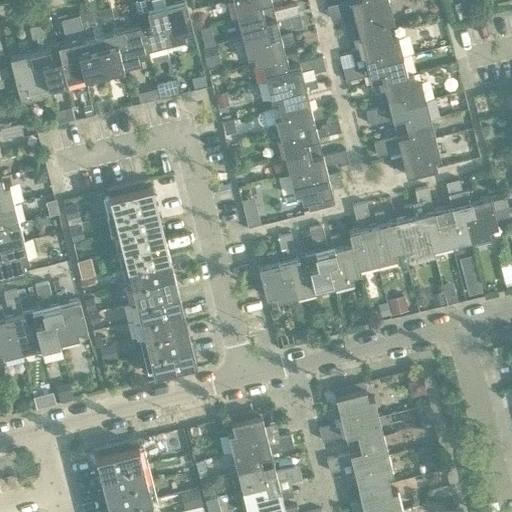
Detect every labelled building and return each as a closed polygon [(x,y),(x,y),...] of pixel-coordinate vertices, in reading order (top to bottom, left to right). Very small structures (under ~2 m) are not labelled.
[(165,42),(159,17),(168,14),(165,3),(164,0),(144,0),(146,7),(136,10),(139,22),(140,21),(146,46),(147,46),(165,42)] [(164,0),(165,3),(168,14),(159,17),(165,42),(185,37),(183,31),(192,29),(185,0),(175,0),(174,1),(173,0),(164,0)] [(232,0),(237,17),(273,8),(271,0),(232,0)] [(341,0),(326,4),(330,17),(342,14),(341,10),(352,7),(354,17),(366,14),(364,5),(382,0),(341,0)] [(366,14),(354,17),(343,20),(345,29),(356,26),(359,36),(389,28),(387,20),(393,18),(388,0),(382,0),(364,5),(366,14)] [(97,8),(103,31),(104,31),(107,42),(97,45),(103,70),(121,65),(115,40),(125,38),(122,26),(121,26),(111,29),(109,18),(113,17),(110,5),(97,8)] [(273,8),(237,17),(241,35),(266,29),(269,39),(280,36),(280,35),(278,25),(289,23),(290,27),(302,24),(298,11),(276,16),(273,8)] [(78,13),(84,35),(85,35),(88,47),(78,50),(84,74),(103,70),(97,45),(107,42),(104,31),(103,31),(93,33),(90,23),(95,21),(91,9),(78,13)] [(118,15),(121,26),(122,26),(125,38),(115,40),(121,65),(141,60),(139,54),(149,52),(147,46),(146,46),(140,21),(139,22),(130,24),(127,13),(118,15)] [(65,40),(56,42),(66,79),(84,74),(78,50),(88,47),(85,35),(84,35),(75,38),(72,27),(76,26),(73,14),(59,17),(65,40)] [(38,47),(29,49),(28,50),(31,61),(40,59),(47,84),(66,79),(56,42),(47,45),(41,22),(28,25),(31,37),(36,36),(38,47)] [(389,28),(359,36),(361,46),(350,48),(352,57),(363,55),(363,54),(375,51),(378,61),(402,55),(397,35),(392,36),(389,28)] [(266,29),(241,35),(246,55),(252,54),(255,63),(260,61),(260,60),(285,54),(285,53),(283,44),(294,41),(292,32),(280,35),(280,36),(269,39),(266,29)] [(47,84),(40,59),(31,61),(28,50),(29,49),(26,38),(17,40),(20,52),(9,54),(17,85),(20,101),(31,98),(28,88),(47,84)] [(296,50),(285,53),(285,54),(260,60),(260,61),(265,79),(289,73),(292,82),(304,79),(301,69),(312,66),(313,71),(325,68),(322,54),(299,60),(296,50)] [(407,73),(407,72),(402,55),(378,61),(375,51),(363,54),(363,55),(352,57),(353,63),(342,66),(345,79),(368,73),(371,83),(382,80),(382,79),(407,73)] [(7,66),(0,67),(0,74),(0,76),(9,74),(7,66)] [(382,79),(382,80),(384,89),(373,92),(376,101),(387,98),(398,95),(401,104),(426,98),(421,78),(415,80),(412,71),(407,72),(407,73),(382,79)] [(304,79),(292,82),(289,73),(265,79),(270,99),(275,97),(278,106),(308,98),(306,88),(317,85),(315,76),(304,79)] [(206,84),(203,74),(191,77),(193,87),(206,84)] [(174,78),(155,82),(156,87),(158,97),(178,93),(177,91),(175,83),(174,78)] [(156,87),(147,89),(150,99),(158,97),(156,87)] [(387,98),(389,108),(378,111),(377,106),(365,109),(369,123),(391,117),(394,126),(430,117),(426,98),(401,104),(398,95),(387,98)] [(308,98),(278,106),(280,114),(274,115),(279,135),(303,129),(301,119),(313,116),(313,117),(324,114),(322,105),(311,108),(308,98)] [(90,103),(83,104),(85,114),(92,112),(90,103)] [(37,113),(25,116),(28,128),(40,125),(37,113)] [(303,129),(279,135),(283,154),(320,144),(318,135),(341,130),(337,116),(325,119),(326,124),(315,126),(313,117),(313,116),(301,119),(303,129)] [(430,117),(394,126),(396,135),(373,141),(376,154),(388,151),(387,146),(398,144),(401,153),(401,154),(413,151),(410,142),(435,135),(430,117)] [(20,120),(7,124),(10,135),(23,132),(20,120)] [(401,154),(401,153),(389,156),(392,165),(403,163),(405,173),(436,166),(434,156),(440,155),(435,135),(410,142),(413,151),(401,154)] [(325,162),(335,160),(337,164),(348,161),(345,148),(322,153),(320,144),(283,154),(288,172),(313,166),(315,175),(327,172),(325,162)] [(332,192),(329,181),(340,178),(338,169),(327,172),(315,175),(313,166),(288,172),(293,192),(299,190),(301,200),(305,199),(308,209),(331,203),(329,193),(332,192)] [(43,168),(32,170),(33,177),(38,181),(45,179),(43,168)] [(0,204),(14,201),(9,182),(3,183),(1,174),(0,173),(0,204)] [(106,187),(113,212),(156,201),(151,183),(147,184),(146,177),(106,187)] [(451,203),(442,205),(451,242),(470,237),(463,213),(472,210),(470,199),(469,199),(459,201),(457,190),(461,189),(458,177),(445,180),(451,203)] [(414,188),(417,200),(411,201),(414,212),(414,213),(417,224),(426,222),(432,246),(451,242),(442,205),(433,208),(427,185),(414,188)] [(467,187),(469,199),(470,199),(472,210),(463,213),(470,237),(489,232),(488,226),(497,224),(496,218),(493,209),(491,200),(489,193),(479,196),(476,185),(467,187)] [(505,196),(491,200),(493,209),(507,206),(508,205),(505,196)] [(348,229),(351,240),(352,240),(358,265),(359,265),(376,261),(370,236),(380,234),(377,222),(376,222),(366,224),(364,213),(368,212),(365,200),(352,204),(358,226),(348,229)] [(0,224),(18,220),(14,201),(0,204),(0,224)] [(156,201),(113,212),(117,229),(160,218),(156,201)] [(405,215),(395,217),(403,248),(411,246),(413,251),(432,246),(426,222),(417,224),(414,213),(414,212),(411,201),(402,203),(405,215)] [(507,206),(493,209),(496,218),(509,214),(507,206)] [(373,211),(376,222),(377,222),(380,234),(370,236),(376,261),(396,256),(395,250),(403,248),(395,217),(385,220),(383,208),(373,211)] [(257,210),(243,214),(246,224),(247,227),(248,227),(261,224),(257,210)] [(160,218),(117,229),(121,247),(165,236),(160,218)] [(18,220),(0,224),(0,254),(1,254),(0,249),(0,244),(23,239),(18,220)] [(314,250),(305,252),(314,289),(333,284),(327,259),(336,257),(333,245),(323,247),(320,237),(325,235),(322,224),(308,227),(314,250)] [(287,257),(278,259),(277,259),(280,271),(290,269),(296,293),(314,289),(305,252),(296,254),(290,231),(277,235),(280,247),(285,246),(287,257)] [(330,234),(333,245),(336,257),(327,259),(333,284),(352,279),(351,273),(360,271),(359,265),(358,265),(352,240),(351,240),(342,243),(339,231),(330,234)] [(165,236),(121,247),(126,264),(169,253),(165,236)] [(0,254),(0,275),(25,269),(22,260),(28,258),(23,239),(0,244),(0,249),(1,254),(0,254)] [(276,298),(296,293),(290,269),(280,271),(277,259),(278,259),(275,248),(266,250),(268,261),(258,264),(265,295),(275,292),(276,298)] [(460,254),(469,290),(483,287),(474,250),(460,254)] [(169,253),(126,264),(130,282),(173,271),(169,253)] [(511,269),(502,272),(504,281),(511,278),(511,269)] [(173,271),(130,282),(134,299),(178,288),(173,271)] [(40,306),(31,309),(40,345),(59,340),(53,316),(62,313),(59,301),(59,302),(49,304),(46,293),(50,292),(47,280),(34,283),(36,291),(40,306)] [(13,313),(3,315),(3,316),(6,327),(15,325),(21,350),(40,345),(31,309),(22,311),(18,296),(16,288),(3,291),(6,303),(10,302),(13,313)] [(56,290),(59,302),(59,301),(62,313),(53,316),(59,340),(78,335),(77,330),(86,327),(79,296),(68,299),(65,288),(56,290)] [(178,288),(134,299),(139,317),(182,306),(178,288)] [(454,289),(444,292),(446,301),(456,298),(454,289)] [(391,309),(408,306),(406,292),(388,295),(391,309)] [(0,348),(0,349),(2,355),(21,350),(15,325),(6,327),(3,316),(3,315),(1,304),(0,304),(0,348)] [(182,306),(139,317),(143,334),(187,323),(182,306)] [(187,323),(143,334),(147,352),(191,341),(187,323)] [(304,328),(293,331),(297,343),(307,340),(304,328)] [(196,359),(191,341),(147,352),(154,378),(185,370),(183,362),(196,359)] [(364,388),(362,381),(333,388),(335,396),(334,396),(336,405),(326,408),(328,417),(339,414),(351,411),(353,420),(378,414),(373,394),(367,395),(365,388),(364,388)] [(416,407),(420,423),(432,420),(428,403),(416,407)] [(259,406),(229,414),(230,421),(261,413),(259,406)] [(351,411),(339,414),(341,423),(330,426),(329,422),(318,425),(321,438),(343,433),(345,442),(382,432),(378,414),(353,420),(351,411)] [(266,433),(277,430),(275,421),(264,424),(261,413),(230,421),(233,430),(227,431),(232,451),(256,445),(254,435),(266,432),(266,433)] [(278,435),(277,430),(266,433),(266,432),(254,435),(256,445),(232,451),(236,470),(273,460),(271,451),(293,446),(290,433),(278,435)] [(364,466),(362,457),(387,451),(382,432),(345,442),(348,450),(325,456),(329,469),(340,467),(342,472),(352,469),(364,466)] [(94,455),(99,473),(142,462),(138,444),(94,455)] [(364,466),(352,469),(342,472),(344,481),(355,478),(357,488),(388,481),(386,472),(392,471),(387,451),(362,457),(364,466)] [(275,469),(273,460),(236,470),(241,488),(266,482),(268,492),(280,489),(280,488),(291,485),(290,480),(301,477),(298,464),(275,469)] [(142,462),(99,473),(103,490),(147,480),(142,462)] [(147,480),(103,490),(108,508),(151,497),(147,480)] [(388,481),(357,488),(359,498),(349,501),(351,510),(362,507),(374,504),(375,511),(381,511),(401,507),(396,487),(390,489),(388,481)] [(293,494),(291,485),(280,488),(280,489),(268,492),(266,482),(241,488),(246,508),(252,506),(253,511),(263,511),(284,507),(284,506),(282,497),(293,494)] [(198,487),(181,492),(184,505),(201,500),(198,487)] [(154,511),(151,497),(108,508),(108,511),(154,511)] [(204,511),(202,503),(182,508),(183,511),(204,511)] [(298,511),(296,503),(284,506),(284,507),(263,511),(322,511),(321,507),(302,511),(298,511)]
